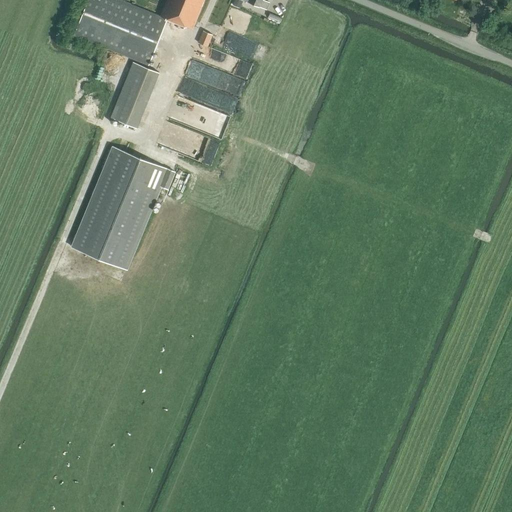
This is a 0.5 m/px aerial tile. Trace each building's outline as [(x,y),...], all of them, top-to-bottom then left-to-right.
[(120,0),(88,0),(74,35),(135,60),(149,66),(167,19),(192,29),(204,0),(166,0),(160,16),(120,0)] [(250,0),(249,3),(260,8),(260,7),(267,10),(270,2),(264,0),(250,0)] [(198,43),(208,47),(213,35),(203,31),(198,43)] [(134,62),(111,117),(137,128),(160,72),(134,62)] [(173,101),(161,138),(217,156),(229,119),(173,101)] [(114,147),(77,238),(73,247),(129,269),(163,187),(168,189),(175,172),(114,147)]
